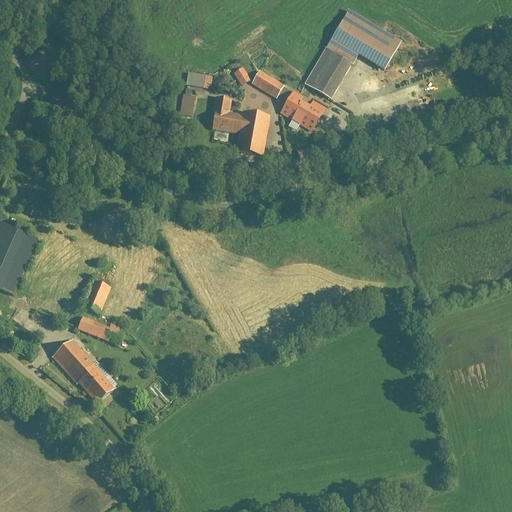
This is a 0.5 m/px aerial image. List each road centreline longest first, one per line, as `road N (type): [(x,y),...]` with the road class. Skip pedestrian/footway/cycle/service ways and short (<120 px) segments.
road 1 (unclassified): [(511,112),(270,200),(221,203),(136,168),(33,80)]
road 2 (unclassified): [(142,511),(127,469),(89,422),(0,345)]
